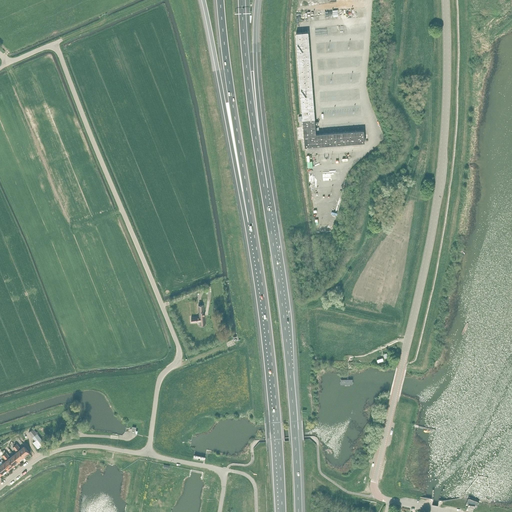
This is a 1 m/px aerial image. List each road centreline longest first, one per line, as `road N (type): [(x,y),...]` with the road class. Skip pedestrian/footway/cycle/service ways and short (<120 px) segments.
road 1 (tertiary): [(450,511),(374,491),(435,215),(447,91),(445,0)]
road 2 (unclassified): [(148,455),(158,382),(179,347),(59,52),(48,45),(14,60),(0,54)]
road 3 (motorway): [(298,511),(290,370),(260,163)]
road 4 (motorway): [(252,224),(282,511)]
road 5 (motorway): [(203,0),(252,224)]
road 6 (motorway): [(220,0),(252,224)]
road 7 (motorway): [(260,163),(242,0)]
road 8 (motorway): [(260,163),(257,0)]
road 9 (unclassified): [(0,488),(59,450),(148,455)]
road 10 (unclassified): [(219,511),(225,470),(148,455)]
